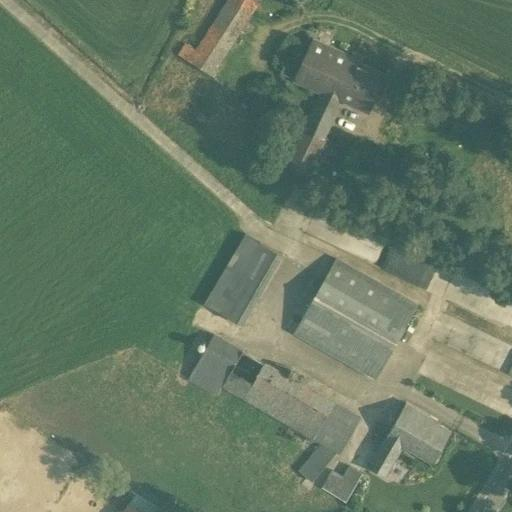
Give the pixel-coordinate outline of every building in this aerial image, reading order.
[(212,76),(254,11),(236,0),(227,0),(188,60),(212,76)] [(294,80),(318,90),(283,167),(307,179),(343,102),(369,113),(387,74),(312,40),(294,80)] [(245,324),(284,253),(244,232),(206,302),(245,324)] [(424,287),(435,262),(380,237),(368,261),(424,287)] [(293,333),(375,380),(419,303),(337,257),(293,333)] [(221,387),(319,443),(298,469),(312,481),(335,453),(340,455),(362,416),(214,332),(188,380),(216,396),(221,387)] [(370,467),(386,476),(402,447),(431,464),(450,431),(433,421),(434,419),(406,403),(370,467)] [(346,502),(363,472),(349,465),(343,475),(332,469),(321,488),(346,502)] [(154,511),(132,498),(122,511),(154,511)]
